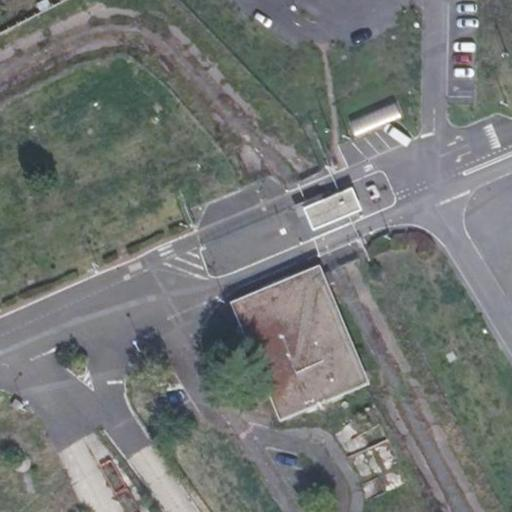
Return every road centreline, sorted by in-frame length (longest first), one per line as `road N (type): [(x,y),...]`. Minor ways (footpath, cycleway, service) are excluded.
road 1 (unclassified): [(422,183),(388,162),(336,179),(167,253),(130,286)]
road 2 (unclassified): [(130,286),(215,291),(404,212),(422,183)]
road 3 (unclassified): [(511,334),(422,183)]
road 4 (unclassified): [(130,286),(0,341)]
